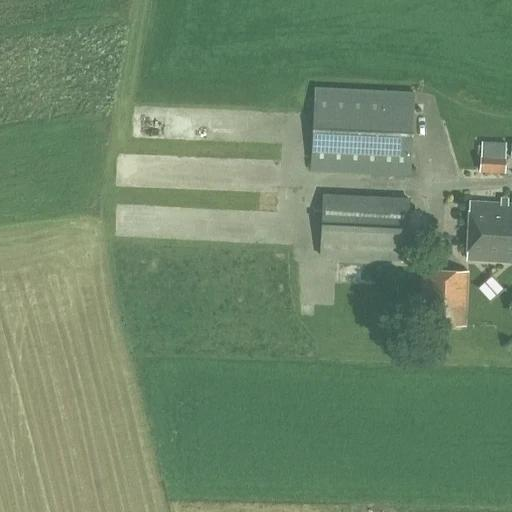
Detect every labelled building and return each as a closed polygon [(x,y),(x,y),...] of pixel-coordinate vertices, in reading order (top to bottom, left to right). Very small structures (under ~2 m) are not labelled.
[(411,175),(414,91),(314,86),(310,170),(411,175)] [(505,173),(506,154),(496,153),(497,144),(481,143),(480,153),(479,171),(505,173)] [(406,260),(409,197),(323,193),(319,257),(406,260)] [(511,202),(509,202),(509,197),(501,196),(501,201),(469,201),(466,260),(511,262),(511,202)] [(174,235),(174,216),(156,215),(155,235),(174,235)] [(467,326),(467,325),(469,270),(421,268),(418,324),(467,326)]
